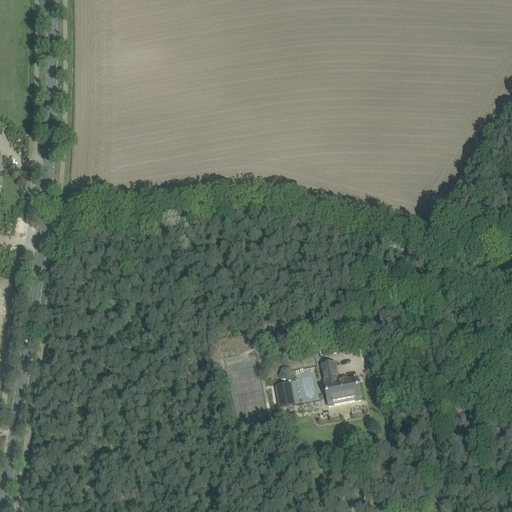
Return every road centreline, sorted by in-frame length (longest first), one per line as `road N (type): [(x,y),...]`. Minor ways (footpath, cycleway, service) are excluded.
road 1 (unclassified): [(455,268),(412,249),(267,214),(43,229)]
road 2 (secondary): [(3,511),(43,229)]
road 3 (secondary): [(43,229),(50,0)]
